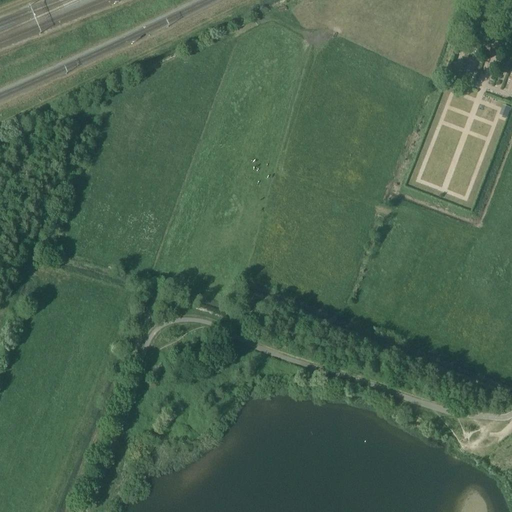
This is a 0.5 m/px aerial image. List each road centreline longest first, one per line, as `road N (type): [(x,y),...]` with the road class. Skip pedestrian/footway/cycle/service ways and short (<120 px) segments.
road 1 (unknown): [(511,396),(256,307),(148,356),(85,511)]
road 2 (track): [(253,0),(0,124)]
